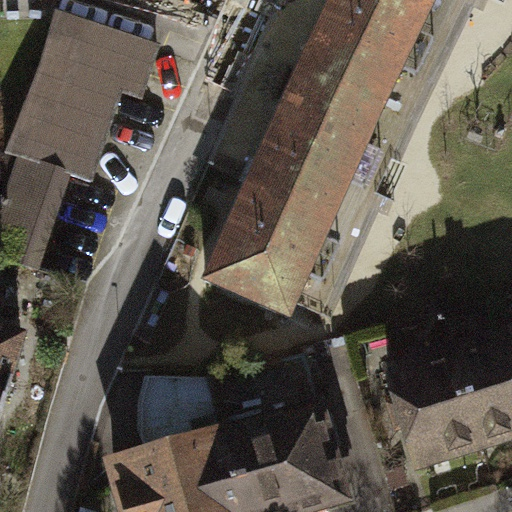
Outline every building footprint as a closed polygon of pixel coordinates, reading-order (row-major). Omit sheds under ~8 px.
[(367,0),(237,280),(324,324),(477,0),(367,0)] [(171,49),(64,12),(12,163),(109,197),(142,100),(154,105),(171,49)] [(52,340),(0,323),(0,467),(21,474),(52,340)] [(511,341),(417,371),(448,471),(511,450),(511,341)] [(345,406),(128,463),(142,511),(369,511),(378,510),(345,406)]
